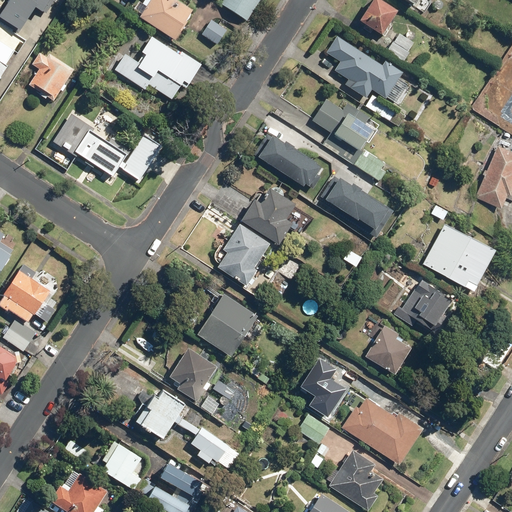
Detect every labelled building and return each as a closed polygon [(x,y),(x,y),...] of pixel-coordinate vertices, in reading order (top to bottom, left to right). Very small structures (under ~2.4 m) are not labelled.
[(11,0),(1,16),(22,29),(36,6),(44,11),(51,0),(11,0)] [(144,0),(142,4),(147,6),(140,16),(176,39),(195,10),(179,0),(144,0)] [(260,0),(223,0),(221,4),(248,21),(260,0)] [(401,10),(387,0),(374,0),(361,20),(384,35),(401,10)] [(228,30),(211,19),(202,33),(218,44),(228,30)] [(416,44),(400,33),(388,50),(404,61),(416,44)] [(386,58),(382,64),(338,34),(327,51),(341,61),(335,70),(349,79),(345,85),(366,98),(372,89),(383,97),(387,99),(405,71),(386,58)] [(114,68),(146,90),(150,84),(173,100),(186,81),(190,84),(201,68),(202,65),(182,51),(180,54),(152,35),(143,49),(148,53),(140,64),(125,53),(114,68)] [(0,78),(18,51),(0,39),(0,78)] [(72,74),(48,59),(45,62),(38,58),(31,69),(38,73),(28,90),(52,106),(72,74)] [(345,99),(341,106),(327,97),(312,119),(361,151),(374,131),(379,122),(345,99)] [(91,129),(95,123),(72,108),(51,141),(73,155),(76,150),(115,175),(129,154),(91,129)] [(249,155),(296,186),(312,163),(265,131),(249,155)] [(164,144),(145,133),(124,169),(143,180),(164,144)] [(511,151),(499,146),(478,196),(503,207),(509,192),(511,193),(511,151)] [(391,165),(365,148),(355,164),(380,181),(391,165)] [(315,199),(363,230),(378,206),(331,175),(315,199)] [(264,204),(256,199),(242,222),(280,245),(294,221),(289,218),(298,203),(273,188),(264,204)] [(450,210),(437,204),(432,214),(444,221),(450,210)] [(270,239),(239,220),(222,246),(226,248),(217,264),(246,282),(256,267),(253,265),(270,239)] [(498,250),(445,222),(423,264),(476,291),(498,250)] [(1,241),(6,234),(0,229),(0,273),(15,250),(1,241)] [(363,257),(349,249),(344,259),(357,267),(363,257)] [(29,322),(50,291),(20,271),(0,301),(0,305),(9,311),(10,309),(29,322)] [(399,317),(417,327),(420,322),(436,331),(455,296),(420,277),(404,307),(400,305),(395,315),(399,317)] [(259,316),(226,293),(198,334),(232,357),(259,316)] [(10,328),(31,342),(37,332),(16,318),(10,328)] [(398,337),(400,333),(384,325),(367,356),(399,374),(414,345),(398,337)] [(31,342),(10,328),(3,337),(24,351),(31,342)] [(18,364),(18,362),(17,355),(0,345),(0,392),(4,395),(6,391),(22,367),(18,364)] [(218,366),(189,347),(170,376),(181,382),(178,387),(196,399),(218,366)] [(152,359),(139,351),(133,361),(146,369),(152,359)] [(237,392),(219,379),(213,387),(231,400),(237,392)] [(185,402),(164,388),(159,394),(156,392),(148,404),(153,408),(143,422),(164,435),(185,402)] [(400,412),(398,415),(366,394),(344,427),(399,464),(419,434),(423,427),(400,412)] [(329,427),(307,412),(296,429),(318,444),(329,427)] [(229,444),(202,427),(191,443),(218,461),(229,444)] [(88,447),(71,437),(66,447),(82,457),(88,447)] [(142,457),(114,440),(99,466),(127,483),(135,488),(141,476),(134,472),(142,457)] [(321,456),(327,446),(322,443),(311,462),(319,467),(324,458),(321,456)] [(369,509),(379,493),(375,490),(384,476),(372,468),(376,462),(353,447),(347,457),(340,468),(339,468),(329,484),(369,509)] [(195,494),(203,479),(168,460),(160,474),(195,494)] [(69,489),(61,483),(50,499),(60,505),(70,511),(93,511),(108,490),(80,472),(69,489)] [(184,511),(190,502),(157,482),(146,498),(168,511),(184,511)] [(353,511),(340,503),(321,491),(307,511),(353,511)] [(250,511),(229,499),(220,511),(250,511)]
